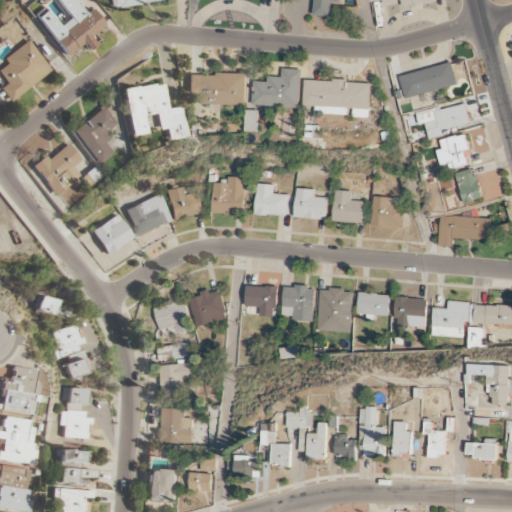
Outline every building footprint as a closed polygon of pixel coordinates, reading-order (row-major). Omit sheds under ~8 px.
[(108,0),(110,8),(175,0),(108,0)] [(314,0),(314,16),(332,17),(333,3),(341,3),(341,0),(314,0)] [(48,35),(65,57),(85,42),(90,49),(105,38),(99,30),(106,25),(90,4),(48,35)] [(2,59),(6,65),(0,69),(0,76),(14,97),(51,73),(30,41),(2,59)] [(452,63),(400,77),(406,99),(458,84),(452,63)] [(302,70),(299,109),(252,105),(254,82),(267,83),(268,77),(282,78),(282,69),(302,70)] [(246,75),(188,74),(188,94),(199,94),(199,105),(245,106),(246,75)] [(123,90),(131,137),(147,134),(144,116),(156,114),(159,130),(166,129),(168,141),(187,138),(182,107),(168,109),(164,83),(123,90)] [(416,114),(418,126),(425,124),(429,140),(443,137),(442,131),(469,125),(465,104),(416,114)] [(72,131),(97,165),(114,152),(102,136),(117,125),(104,107),(72,131)] [(259,111),(246,111),(246,131),(258,132),(259,111)] [(439,141),(442,149),(436,151),(440,166),(447,164),(449,170),(468,164),(466,156),(470,155),(464,134),(439,141)] [(46,159),(45,157),(32,164),(51,196),(80,179),(72,166),(80,161),(70,144),(46,159)] [(464,204),(481,200),(475,169),(457,173),(464,204)] [(244,178),(226,177),(226,184),(212,183),(211,214),(244,215),(244,178)] [(288,195),(273,195),(274,185),(256,184),(255,215),(287,216),(288,195)] [(166,191),(172,220),(203,214),(199,193),(184,196),(183,188),(166,191)] [(296,189),(294,217),(326,220),(327,199),(314,198),(315,190),(296,189)] [(352,192),(336,191),(333,221),(364,223),(366,202),(351,201),(352,192)] [(135,235),(171,224),(162,197),(126,208),(135,235)] [(403,228),(403,198),(373,197),(372,227),(403,228)] [(133,239),(118,215),(91,231),(106,255),(133,239)] [(453,240),(490,240),(490,218),(440,217),(439,246),(453,247),(453,240)] [(284,286),(282,316),(292,316),(292,321),(313,322),(315,288),(284,286)] [(277,288),(246,287),(246,307),(260,308),(259,317),(276,317),(277,288)] [(226,320),(220,291),(211,293),(210,290),(200,292),(201,297),(190,299),(196,327),(226,320)] [(318,331),(352,333),(353,291),(320,290),(318,331)] [(389,317),(389,295),(358,294),(358,316),(389,317)] [(52,315),(55,300),(36,296),(33,311),(52,315)] [(426,327),(427,299),(396,298),(395,326),(426,327)] [(191,331),(183,301),(154,309),(160,331),(168,328),(170,336),(191,331)] [(433,308),(432,336),(462,338),(462,321),(468,322),(469,302),(448,302),(448,309),(433,308)] [(511,325),(511,306),(470,305),(469,324),(511,325)] [(51,332),(59,359),(68,356),(70,363),(64,365),(68,380),(87,374),(78,346),(82,344),(76,324),(51,332)] [(157,347),(159,361),(189,358),(188,344),(157,347)] [(160,366),(162,399),(192,398),(190,364),(160,366)] [(511,366),(469,365),(469,375),(490,376),(489,405),(509,406),(511,366)] [(0,411),(34,415),(37,383),(33,383),(34,370),(11,368),(10,383),(3,382),(0,408),(0,411)] [(86,409),(87,390),(63,389),(62,402),(66,402),(66,408),(86,409)] [(288,428),(311,427),(311,406),(300,407),(300,413),(287,413),(288,428)] [(377,408),(360,408),(360,443),(365,443),(365,456),(385,456),(385,427),(377,427),(377,408)] [(161,443),(192,444),(192,419),(185,418),(186,410),(162,409),(161,443)] [(89,440),(89,418),(84,418),(84,412),(61,411),(61,426),(65,426),(64,439),(89,440)] [(0,461),(29,465),(34,421),(2,417),(0,432),(0,431),(0,438),(2,439),(0,454),(0,453),(0,461)] [(428,457),(446,458),(447,432),(432,431),(432,420),(424,419),(423,435),(429,435),(428,457)] [(407,423),(395,422),(394,458),(411,459),(412,432),(406,432),(407,423)] [(307,460),(326,460),(327,423),(317,423),(317,434),(308,434),(307,460)] [(291,445),(276,444),(277,425),(262,424),(262,447),(271,447),(271,467),(290,467),(291,445)] [(335,461),(356,461),(357,440),(348,440),(349,436),(336,435),(335,461)] [(497,443),(467,442),(466,458),(497,459),(497,443)] [(84,463),(84,452),(57,451),(56,462),(84,463)] [(236,478),(261,477),(260,462),(251,462),(251,456),(236,456),(236,478)] [(218,471),(217,460),(203,460),(203,471),(218,471)] [(93,472),(59,468),(57,483),(85,486),(86,479),(92,479),(93,472)] [(147,500),(165,501),(165,503),(176,503),(177,470),(160,470),(160,472),(148,472),(147,500)] [(213,474),(192,473),(191,491),(212,492),(213,474)] [(0,486),(28,491),(26,500),(30,501),(28,511),(18,511),(0,508),(0,486)] [(83,511),(84,500),(91,501),(91,491),(55,490),(54,511),(83,511)]
